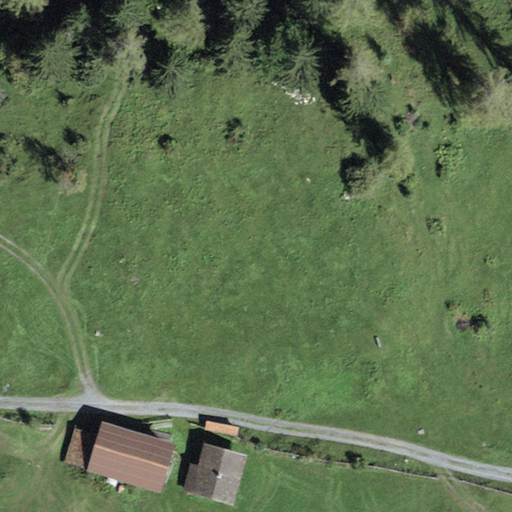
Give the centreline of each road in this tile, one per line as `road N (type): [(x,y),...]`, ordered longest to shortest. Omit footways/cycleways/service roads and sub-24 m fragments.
road 1 (track): [(0,403),(255,422),(511,474)]
road 2 (track): [(95,407),(70,321),(49,281),(0,240)]
